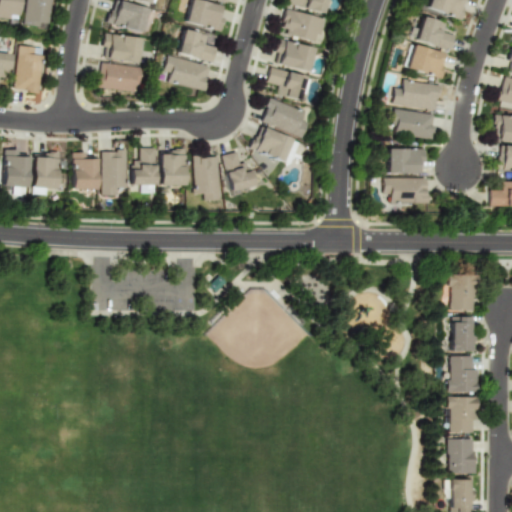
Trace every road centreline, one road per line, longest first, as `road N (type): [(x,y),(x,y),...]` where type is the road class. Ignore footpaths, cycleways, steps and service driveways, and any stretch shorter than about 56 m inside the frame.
road 1 (residential): [(258,0),(226,121),(0,118)]
road 2 (tertiary): [(0,233),(339,242)]
road 3 (tertiary): [(339,242),(353,86),(377,0)]
road 4 (residential): [(460,168),(471,81),(499,0)]
road 5 (tertiary): [(339,242),(511,243)]
road 6 (residential): [(499,458),(508,312)]
road 7 (residential): [(67,123),(82,0)]
